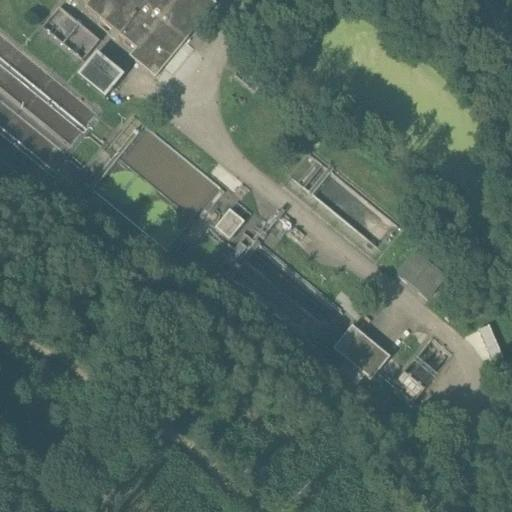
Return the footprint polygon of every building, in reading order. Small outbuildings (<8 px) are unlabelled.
[(128,0),(139,8),(130,20),(158,42),(191,0),(128,0)] [(123,37),(96,16),(78,38),(105,60),(123,37)] [(247,189),(231,176),(217,194),(232,207),(247,189)] [(393,323),(355,293),(337,316),(375,346),(393,323)] [(412,362),(439,336),(422,319),(396,345),(412,362)]
